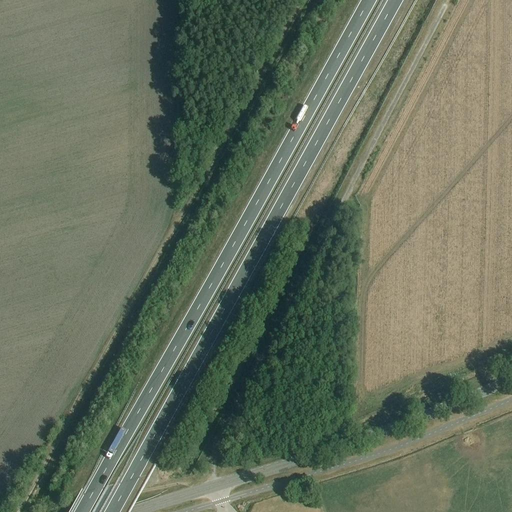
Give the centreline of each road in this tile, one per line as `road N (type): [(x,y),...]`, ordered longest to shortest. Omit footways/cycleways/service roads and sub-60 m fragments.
road 1 (trunk): [(368,0),(81,511)]
road 2 (trunk): [(112,511),(396,0)]
road 3 (track): [(216,488),(219,433),(447,0)]
road 4 (tertiary): [(216,488),(511,379)]
